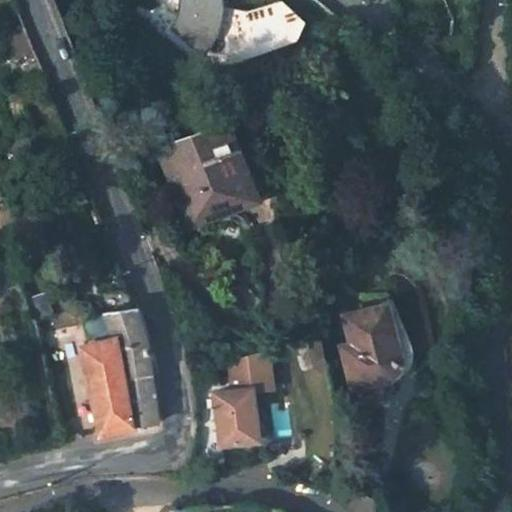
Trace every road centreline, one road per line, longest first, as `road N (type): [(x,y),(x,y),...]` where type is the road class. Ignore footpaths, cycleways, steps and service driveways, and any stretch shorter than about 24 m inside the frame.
road 1 (residential): [(28,0),(140,275),(179,425),(174,455),(0,479)]
road 2 (residential): [(487,127),(508,278),(489,348),(507,456),(493,511)]
road 3 (residential): [(322,511),(273,490),(84,491),(1,511)]
road 4 (residential): [(487,127),(337,0)]
road 5 (residential): [(487,127),(494,0)]
